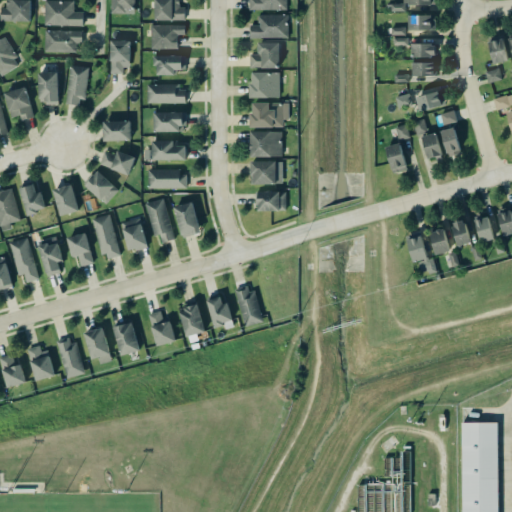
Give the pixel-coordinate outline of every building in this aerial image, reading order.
[(31,1),(3,0),(2,21),(31,22),(31,1)] [(82,26),(83,12),(73,12),(74,1),(44,0),(44,25),(82,26)] [(109,0),(133,0),(133,9),(124,9),(124,13),(109,13),(109,0)] [(153,0),(178,0),(178,7),(183,7),(183,20),(153,20),(153,0)] [(248,0),(249,11),(287,10),(286,0),(248,0)] [(289,38),(288,14),(258,15),(258,25),(249,25),(250,39),(289,38)] [(409,31),(436,30),(435,15),(408,15),(409,31)] [(178,49),(177,35),(185,35),(185,25),(151,25),(151,49),(178,49)] [(405,35),(405,27),(391,28),(391,35),(405,35)] [(44,28),(83,29),(82,44),(76,43),(76,52),(43,52),(44,28)] [(0,38),(4,36),(17,56),(13,58),(17,65),(0,75),(0,38)] [(406,45),(406,38),(394,37),(393,45),(406,45)] [(426,38),(411,38),(411,57),(435,57),(435,44),(426,44),(426,38)] [(492,64),(507,60),(501,39),(487,42),(492,64)] [(129,41),(110,40),(109,61),(109,72),(121,73),(122,67),(128,67),(129,41)] [(249,54),(257,54),(257,44),(278,43),(278,68),(260,68),(260,67),(249,67),(249,54)] [(152,56),(184,56),(184,69),(181,69),(181,70),(175,70),(175,74),(173,74),(173,75),(155,75),(155,66),(152,66),(152,56)] [(411,62),(411,76),(432,76),(432,75),(435,75),(435,64),(432,64),(432,62),(411,62)] [(89,67),(84,99),(79,99),(78,105),(65,103),(70,64),(89,67)] [(485,71),(488,83),(501,80),(498,68),(485,71)] [(37,72),(57,72),(57,103),(45,104),(45,101),(39,101),(37,72)] [(251,98),(279,98),(279,72),(251,73),(251,98)] [(393,74),(393,82),(407,82),(407,74),(393,74)] [(147,85),(147,104),(186,103),(186,85),(147,85)] [(20,120),(34,117),(25,87),(4,93),(11,118),(19,116),(20,120)] [(440,90),(444,104),(440,105),(441,106),(419,112),(415,97),(440,90)] [(511,93),(493,99),(496,110),(511,104),(511,93)] [(251,103),(287,103),(288,119),(281,119),(282,127),(272,126),(272,127),(249,127),(249,114),(251,113),(251,103)] [(0,135),(8,133),(0,105),(0,135)] [(439,113),(442,124),(455,120),(452,110),(439,113)] [(152,113),(185,112),(185,126),(182,126),(182,131),(152,132),(152,113)] [(416,133),(427,130),(423,119),(413,122),(416,133)] [(104,141),(131,140),(130,121),(103,122),(104,141)] [(398,140),(410,138),(407,125),(395,127),(398,140)] [(440,131),(446,154),(447,154),(448,157),(459,153),(458,150),(459,150),(453,128),(440,131)] [(249,132),(281,131),(281,156),(249,157),(249,132)] [(428,161),(443,157),(436,133),(422,137),(428,161)] [(185,160),(184,146),(176,146),(175,141),(150,141),(151,161),(185,160)] [(384,148),(398,143),(406,169),(392,173),(384,148)] [(103,151),(115,155),(116,151),(134,157),(127,175),(109,169),(109,168),(98,163),(103,151)] [(251,185),(282,185),(282,161),(251,161),(251,185)] [(186,188),(186,170),(148,171),(148,188),(186,188)] [(119,190),(98,171),(85,185),(105,204),(119,190)] [(60,216),(79,211),(71,184),(53,189),(60,216)] [(45,211),(41,191),(35,192),(34,185),(21,187),(26,215),(45,211)] [(0,189),(1,189),(2,191),(11,188),(19,219),(0,224),(0,189)] [(287,211),(286,191),(257,192),(258,211),(287,211)] [(143,202),(162,197),(173,239),(161,242),(158,235),(152,236),(143,202)] [(201,233),(193,202),(174,207),(182,238),(201,233)] [(511,233),(502,236),(496,215),(509,211),(511,222),(511,233)] [(121,255),(109,214),(92,219),(104,260),(121,255)] [(480,243),(493,240),(489,217),(476,219),(480,243)] [(139,218),(121,223),(129,252),(147,247),(139,218)] [(451,227),(453,227),(452,223),(461,220),(462,224),(464,223),(469,242),(456,246),(451,227)] [(430,233),(435,255),(450,251),(444,229),(430,233)] [(80,266),(94,263),(86,233),(67,238),(72,257),(78,256),(80,266)] [(421,274),(436,270),(433,258),(428,259),(421,233),(406,237),(413,263),(418,262),(421,274)] [(37,241),(54,236),(61,261),(57,263),(59,272),(46,276),(37,246),(38,246),(37,241)] [(8,242),(26,237),(38,279),(26,282),(23,273),(17,275),(8,242)] [(471,247),(474,260),(482,258),(478,245),(471,247)] [(0,288),(11,287),(8,263),(0,264),(0,288)] [(252,284),(235,289),(245,327),(262,322),(252,284)] [(205,298),(218,294),(221,305),(226,303),(233,327),(224,329),(223,326),(213,328),(205,298)] [(186,337),(205,332),(198,305),(179,309),(186,337)] [(149,314),(155,346),(175,342),(171,321),(163,322),(161,312),(149,314)] [(113,327),(121,356),(139,350),(131,322),(113,327)] [(82,334),(101,328),(110,361),(99,364),(97,358),(90,360),(82,334)] [(55,341),(68,337),(70,343),(75,342),(84,372),(66,378),(55,341)] [(26,349),(35,381),(54,376),(47,350),(40,352),(38,345),(26,349)] [(7,387),(1,370),(2,369),(0,363),(0,356),(11,354),(14,367),(20,364),(25,382),(7,387)] [(498,511),(498,422),(461,422),(462,511),(498,511)]
